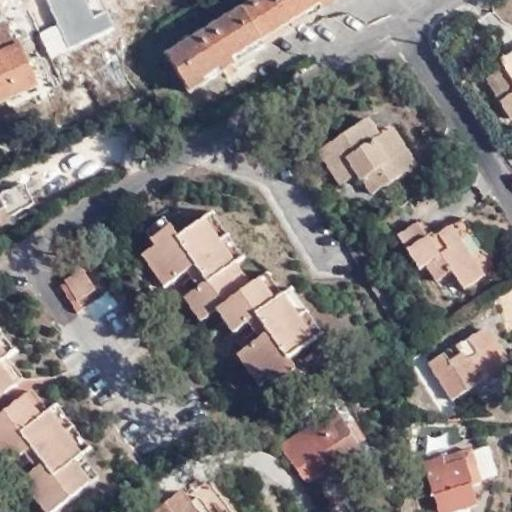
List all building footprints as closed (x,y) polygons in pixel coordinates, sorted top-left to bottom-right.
[(298,0),(215,0),(159,36),(182,74),(298,0)] [(0,72),(32,56),(18,27),(13,30),(3,7),(0,8),(0,72)] [(494,87),(504,103),(511,98),(511,43),(504,32),(485,43),(488,49),(481,52),(500,82),(494,87)] [(0,90),(40,71),(34,58),(0,74),(0,90)] [(363,179),(399,154),(375,120),(373,121),(361,104),(310,134),(332,168),(348,157),(363,179)] [(375,120),(399,154),(409,148),(385,112),(375,120)] [(216,198),(206,204),(235,252),(243,246),(216,198)] [(147,212),(152,222),(174,209),(169,200),(147,212)] [(174,209),(152,222),(156,229),(142,236),(162,269),(185,255),(175,238),(186,231),(205,267),(196,272),(181,281),(195,306),(212,295),(227,319),(245,310),(252,304),(272,339),(264,343),(255,326),(227,342),(245,375),(259,368),(263,375),(286,361),(280,352),(308,337),(280,288),(271,294),(257,271),(249,276),(240,282),(225,257),(235,252),(206,204),(180,219),(174,209)] [(461,278),(483,265),(463,234),(475,227),(463,209),(453,216),(450,210),(432,221),(425,211),(396,227),(416,262),(425,260),(434,274),(451,264),(461,278)] [(175,238),(185,255),(196,272),(205,267),(186,231),(175,238)] [(80,283),(96,272),(83,251),(66,262),(80,283)] [(249,276),(235,252),(225,257),(240,282),(249,276)] [(267,266),(257,271),(271,294),(280,288),(267,266)] [(290,283),(280,288),(308,337),(318,331),(290,283)] [(252,304),(245,310),(255,326),(264,343),(272,339),(252,304)] [(477,341),(494,366),(505,359),(480,316),(473,320),(485,338),(477,341)] [(473,379),(494,366),(477,341),(485,338),(473,320),(446,336),(450,343),(439,350),(435,344),(420,354),(442,391),(470,374),(473,379)] [(0,385),(22,369),(7,350),(13,343),(0,325),(0,385)] [(292,372),(286,361),(263,375),(269,386),(292,372)] [(47,399),(30,378),(0,400),(0,428),(14,446),(36,429),(48,443),(27,461),(55,497),(96,464),(79,442),(87,435),(54,394),(47,399)] [(348,446),(364,437),(347,407),(338,392),(283,424),(306,464),(325,453),(322,448),(326,445),(335,462),(352,452),(348,446)] [(355,402),(347,407),(364,437),(348,446),(352,452),(376,438),(355,402)] [(410,436),(428,493),(467,481),(459,459),(470,456),(459,422),(430,431),(429,430),(410,436)] [(139,498),(149,511),(236,511),(205,471),(187,482),(192,486),(183,493),(176,483),(158,495),(151,490),(139,498)]
